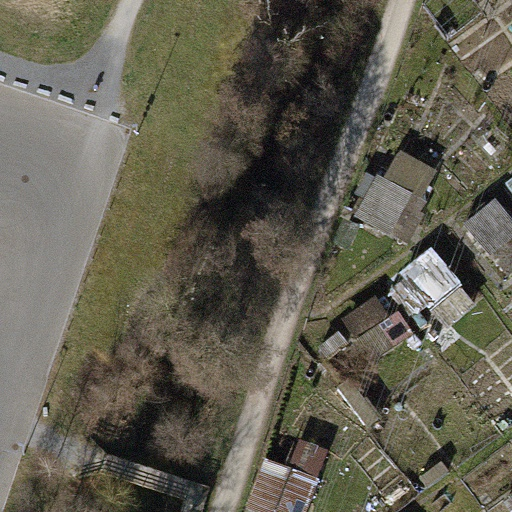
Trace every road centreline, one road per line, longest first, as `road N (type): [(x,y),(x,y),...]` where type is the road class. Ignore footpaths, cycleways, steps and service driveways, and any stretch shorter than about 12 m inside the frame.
road 1 (track): [(407,0),(223,511)]
road 2 (track): [(128,0),(114,23),(105,121),(3,211)]
road 3 (residential): [(3,211),(0,424)]
